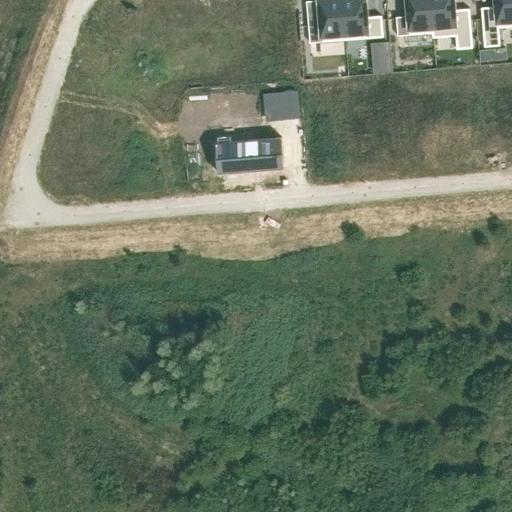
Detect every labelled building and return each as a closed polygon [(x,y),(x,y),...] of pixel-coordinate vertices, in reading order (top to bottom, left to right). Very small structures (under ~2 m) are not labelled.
[(318,0),(321,23),(309,24),(310,43),(346,40),(342,0),(318,0)] [(366,0),(342,0),(346,40),(384,37),(382,16),(368,17),(366,0)] [(407,0),(408,16),(396,17),(398,36),(433,33),(434,33),(430,0),(407,0)] [(454,0),(430,0),(434,33),(433,33),(433,38),(456,36),(457,49),(473,48),(470,9),(456,10),(454,0)] [(511,0),(495,0),(496,7),(482,8),(485,47),(501,46),(499,28),(511,26),(511,0)] [(374,60),(390,59),(388,43),(372,44),(374,60)] [(481,61),(491,60),(490,50),(480,51),(481,61)] [(511,112),(466,116),(469,152),(511,148),(511,112)] [(224,171),(217,172),(217,173),(274,168),(274,163),(283,162),(281,137),(221,142),(224,171)]
